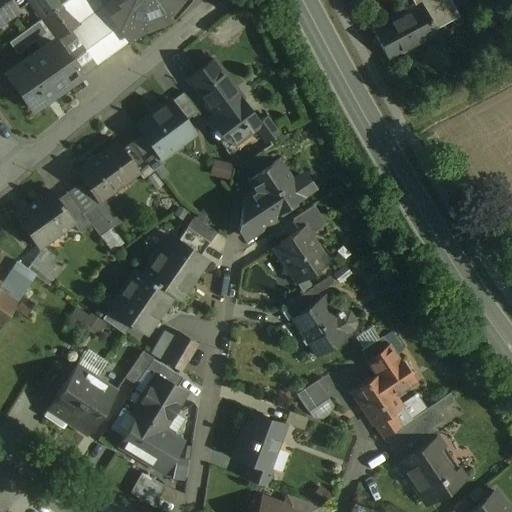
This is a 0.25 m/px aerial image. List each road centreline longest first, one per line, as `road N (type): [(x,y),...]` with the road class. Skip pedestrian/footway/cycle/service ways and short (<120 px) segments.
road 1 (primary): [(303,0),(418,209),(511,350)]
road 2 (residential): [(189,511),(231,254)]
road 3 (residential): [(107,511),(0,440)]
